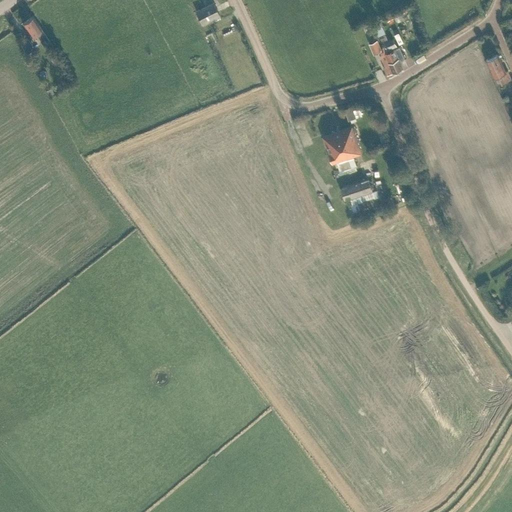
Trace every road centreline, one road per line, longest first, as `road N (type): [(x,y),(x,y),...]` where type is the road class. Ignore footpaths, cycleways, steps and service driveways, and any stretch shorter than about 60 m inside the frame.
road 1 (unclassified): [(511,351),(444,247),(383,87)]
road 2 (unclassified): [(383,87),(292,104),(234,0)]
road 3 (unclassified): [(383,87),(492,17),(499,0)]
